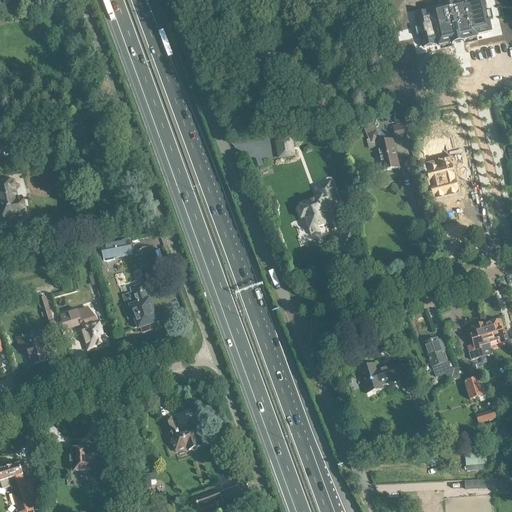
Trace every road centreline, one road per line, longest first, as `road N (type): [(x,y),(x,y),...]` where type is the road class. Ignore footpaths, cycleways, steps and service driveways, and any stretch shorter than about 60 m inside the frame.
road 1 (motorway): [(112,0),(300,511)]
road 2 (motorway): [(329,511),(142,0)]
road 3 (residential): [(214,354),(82,0)]
road 4 (residential): [(293,324),(164,0)]
road 5 (residential): [(293,324),(340,318),(511,263)]
road 6 (residential): [(373,511),(293,324)]
road 7 (residential): [(271,511),(214,354)]
road 8 (residential): [(125,511),(120,385)]
road 9 (residential): [(0,421),(120,385)]
